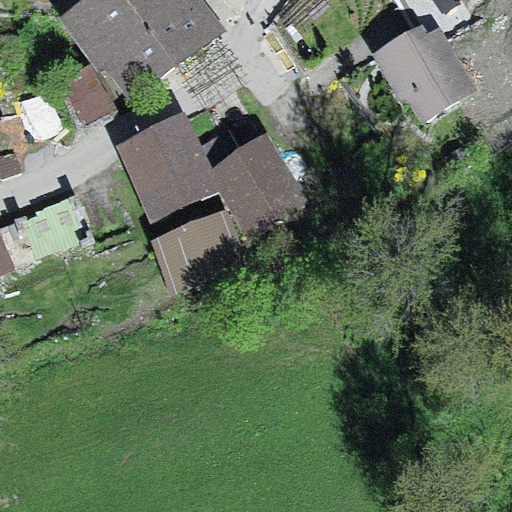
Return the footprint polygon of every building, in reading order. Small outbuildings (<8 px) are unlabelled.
[(197,0),(103,0),(66,29),(131,113),(227,38),(197,0)] [(213,0),(225,15),(245,0),(213,0)] [(437,43),(381,76),(418,139),(474,106),(437,43)] [(190,141),(125,168),(156,241),(220,214),(190,141)] [(271,161),(216,190),(247,248),(302,220),(271,161)] [(219,239),(151,261),(169,314),(237,292),(219,239)] [(0,240),(0,297),(17,292),(0,240)]
